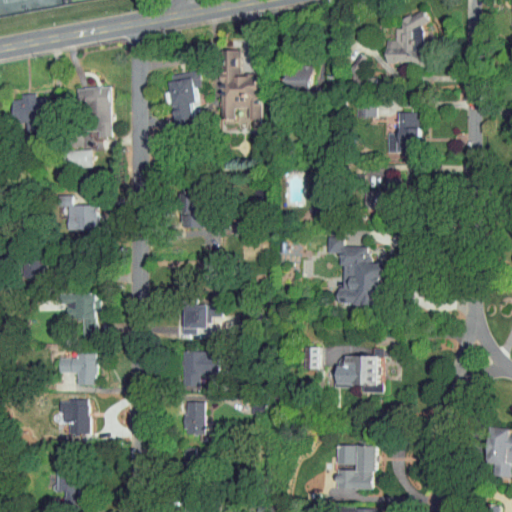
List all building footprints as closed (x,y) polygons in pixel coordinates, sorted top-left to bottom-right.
[(377,35),(377,57),(415,57),(414,18),(417,18),(417,9),(391,9),(391,22),(385,22),(386,34),(377,35)] [(253,113),(252,71),(230,71),(230,45),(211,45),(213,112),(226,112),(226,102),(240,102),(240,114),(253,113)] [(357,77),(367,59),(349,49),(339,67),(357,77)] [(302,79),(303,60),(276,59),(275,79),(302,79)] [(160,69),(167,116),(186,113),(183,98),(189,97),(186,82),(192,81),(189,65),(160,69)] [(103,132),(101,81),(69,82),(69,104),(85,103),(86,132),(103,132)] [(17,126),(36,125),(35,92),(25,92),(25,88),(11,88),(11,94),(3,94),(3,117),(16,117),(17,126)] [(365,109),(365,93),(347,93),(347,109),(365,109)] [(82,144),(62,144),(62,162),(82,161),(82,144)] [(388,190),(393,173),(378,169),(373,185),(388,190)] [(177,219),(199,220),(200,187),(178,186),(177,219)] [(58,223),(87,222),(87,198),(62,199),(62,188),(51,189),(52,200),(58,200),(58,223)] [(236,229),(236,216),(224,215),(223,229),(236,229)] [(374,255),(358,254),(358,239),(333,239),(333,230),(319,229),(318,245),(333,245),(332,280),(329,280),(329,297),(373,298),(374,255)] [(36,270),(35,249),(17,250),(18,270),(36,270)] [(73,328),(86,328),(86,303),(90,303),(90,294),(86,294),(86,287),(49,287),(49,297),(57,297),(57,311),(73,311),(73,328)] [(175,297),(174,327),(186,327),(187,320),(198,320),(198,298),(175,297)] [(310,340),(296,339),(296,361),(309,362),(310,340)] [(173,344),(173,379),(189,379),(189,366),(208,367),(208,345),(173,344)] [(67,377),(86,378),(86,346),(67,345),(67,351),(49,351),(48,365),(67,366),(67,377)] [(329,348),(329,380),(341,380),(341,377),(353,377),(353,386),(373,386),(374,377),(369,377),(369,349),(329,348)] [(79,426),(80,393),(54,392),(53,414),(60,414),(60,425),(79,426)] [(175,427),(194,427),(194,395),(176,395),(175,427)] [(511,428),(502,427),(502,421),(484,419),(479,468),(501,470),(504,445),(511,445),(511,428)] [(367,439),(328,438),(327,457),(348,457),(348,463),(328,462),(327,481),(363,482),(364,465),(367,465),(367,439)] [(503,470),(511,470),(511,458),(505,457),(503,470)] [(56,484),(57,497),(69,497),(67,461),(47,462),(48,484),(56,484)] [(174,511),(191,511),(192,497),(175,496),(174,511)] [(366,511),(367,502),(329,501),(328,511),(366,511)]
